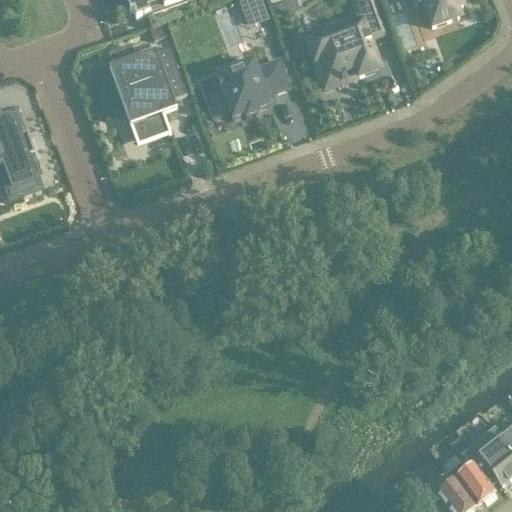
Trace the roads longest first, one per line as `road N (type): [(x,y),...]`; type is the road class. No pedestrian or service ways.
road 1 (residential): [(511,53),(419,125),(104,232)]
road 2 (residential): [(104,232),(41,51)]
